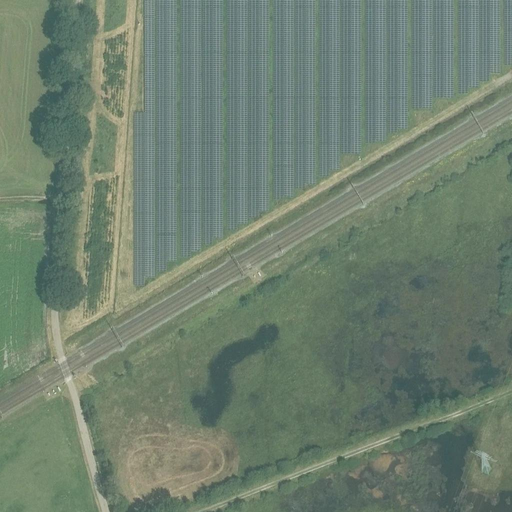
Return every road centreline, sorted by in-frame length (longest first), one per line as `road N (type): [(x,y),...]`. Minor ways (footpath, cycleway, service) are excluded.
road 1 (track): [(106,511),(54,334),(73,0)]
road 2 (track): [(205,511),(511,392)]
